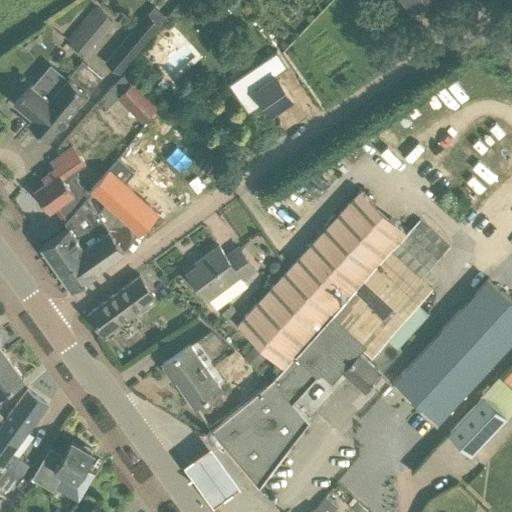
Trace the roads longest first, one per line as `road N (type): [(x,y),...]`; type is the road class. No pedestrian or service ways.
road 1 (residential): [(51,321),(464,13)]
road 2 (secondary): [(190,511),(51,321)]
